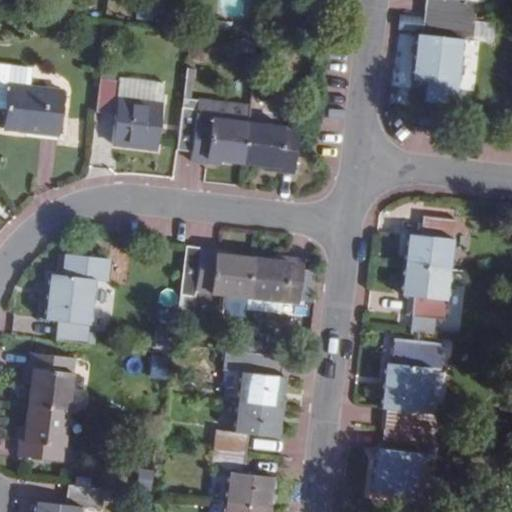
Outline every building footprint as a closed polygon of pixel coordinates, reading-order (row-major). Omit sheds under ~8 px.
[(456,3),(456,0),(416,0),(414,18),(467,24),(469,5),(456,3)] [(464,43),(467,24),(414,18),(411,39),(404,38),(399,82),(417,84),(414,106),(443,111),(451,45),(463,46),(464,43)] [(488,26),(467,24),(464,43),(485,46),(488,26)] [(0,90),(17,93),(19,75),(0,72),(0,90)] [(151,87),(106,81),(105,87),(104,101),(149,107),(151,87)] [(104,101),(105,87),(88,84),(84,118),(102,120),(98,149),(144,155),(149,107),(104,101)] [(0,134),(47,141),(52,97),(17,93),(0,90),(0,134)] [(201,166),(202,160),(233,163),(237,128),(239,109),(185,103),(184,109),(169,107),(164,153),(179,155),(178,164),(201,166)] [(282,176),(286,133),(237,128),(233,163),(257,166),(257,173),(282,176)] [(433,275),(439,224),(405,222),(402,244),(389,242),(385,270),(433,275)] [(216,262),(174,256),(170,298),(238,306),(242,269),(215,267),(216,262)] [(31,329),(43,330),(41,346),(77,351),(84,288),(93,288),(95,267),(47,261),(45,283),(37,282),(31,329)] [(269,272),(242,269),(238,306),(274,310),(290,312),(294,270),(270,267),(269,272)] [(393,325),(426,328),(433,275),(385,270),(381,301),(395,302),(393,325)] [(274,310),(238,306),(236,318),(272,322),(274,310)] [(413,422),(421,353),(372,347),(369,370),(366,370),(360,416),(370,418),(368,434),(419,441),(421,424),(413,422)] [(272,380),(273,362),(232,358),(214,356),(211,374),(230,377),(227,408),(277,413),(281,381),(272,380)] [(58,416),(63,364),(17,359),(14,382),(22,382),(18,411),(58,416)] [(273,446),(277,413),(227,408),(223,442),(206,439),(204,458),(239,462),(241,442),(273,446)] [(6,464),(52,469),(58,416),(18,411),(15,439),(9,438),(6,464)] [(408,464),(417,464),(419,441),(368,434),(364,457),(356,458),(351,499),(403,506),(408,464)] [(203,473),(219,475),(216,507),(257,511),(266,511),(269,480),(238,477),(239,462),(204,458),(203,473)] [(52,511),(51,511),(26,509),(25,511),(84,511),(86,496),(54,492),(52,511)]
